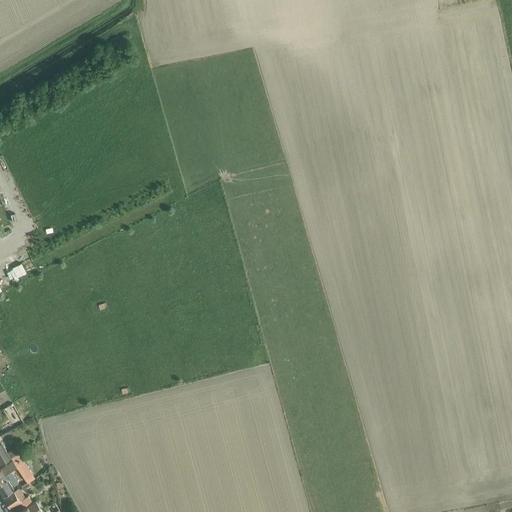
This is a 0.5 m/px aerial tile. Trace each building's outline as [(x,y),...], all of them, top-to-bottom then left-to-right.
[(22,263),(13,268),(18,277),(27,272),(22,263)] [(0,463),(0,464),(10,458),(1,441),(2,441),(0,437),(0,463)] [(18,446),(8,451),(11,457),(12,457),(21,451),(18,446)] [(14,461),(0,469),(0,481),(10,476),(7,472),(13,469),(17,466),(26,479),(27,480),(28,481),(35,477),(34,476),(23,458),(25,457),(24,456),(28,454),(25,449),(21,451),(12,457),(14,461)] [(10,476),(0,481),(0,490),(3,495),(13,489),(14,488),(13,485),(15,484),(10,476)] [(20,487),(15,490),(25,507),(20,510),(16,511),(43,511),(44,511),(36,499),(33,501),(29,495),(26,496),(20,487)] [(15,491),(4,497),(11,507),(16,504),(20,510),(25,507),(15,490),(15,491)]
